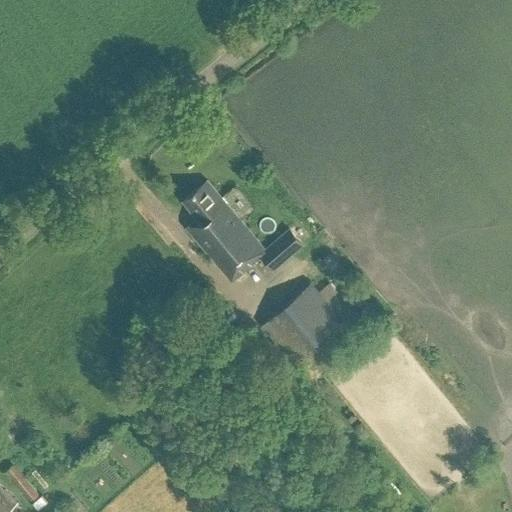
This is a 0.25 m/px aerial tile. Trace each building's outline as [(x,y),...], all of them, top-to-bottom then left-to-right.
[(235,178),(224,186),(244,212),(255,204),(235,178)] [(233,276),(236,273),(262,252),(274,266),(301,243),(290,229),(265,249),(208,180),(185,200),(199,216),(190,224),(233,276)] [(318,261),(327,274),(338,265),(329,253),(318,261)] [(318,290),(311,281),(262,323),(293,359),(342,318),(318,290)] [(4,471),(30,501),(38,494),(12,464),(4,471)] [(0,511),(6,511),(17,500),(0,484),(0,511)]
